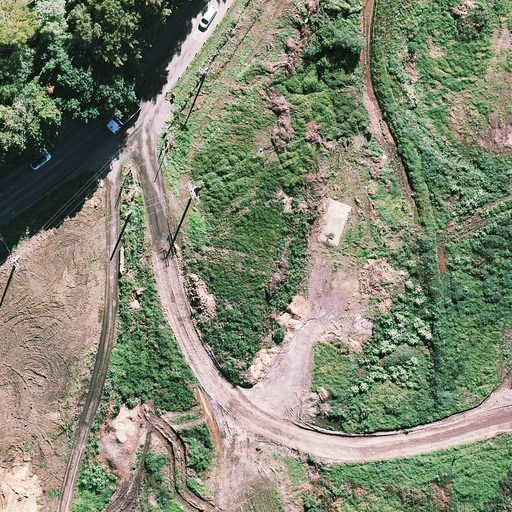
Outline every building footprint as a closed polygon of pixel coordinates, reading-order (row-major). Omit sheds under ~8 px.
[(353,209),(335,203),(321,246),(339,251),(353,209)] [(368,283),(327,273),(315,323),(356,333),(368,283)] [(41,321),(0,320),(0,389),(16,390),(15,422),(56,423),(57,364),(40,364),(41,321)] [(388,394),(368,389),(360,421),(381,426),(388,394)] [(279,511),(277,501),(224,511),(279,511)]
